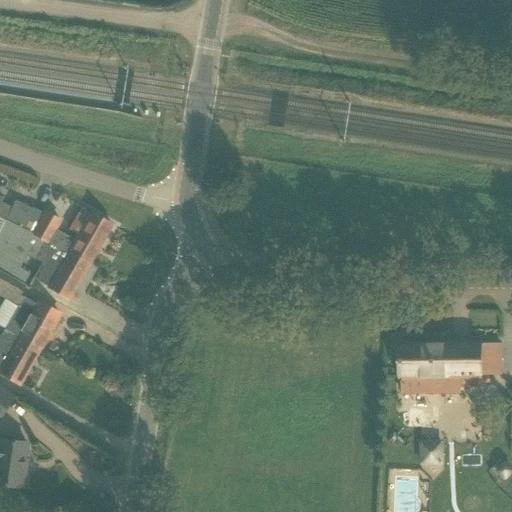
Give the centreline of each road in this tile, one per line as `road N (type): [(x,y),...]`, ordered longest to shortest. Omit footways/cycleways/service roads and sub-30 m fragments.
road 1 (tertiary): [(511,282),(261,280),(227,273),(208,258)]
road 2 (track): [(212,28),(245,27),(385,72),(511,92)]
road 3 (unclassified): [(132,511),(163,314),(208,258)]
road 4 (unclassified): [(212,28),(0,0)]
road 5 (unclassified): [(188,201),(130,192),(0,150)]
road 6 (tertiary): [(188,201),(212,28)]
